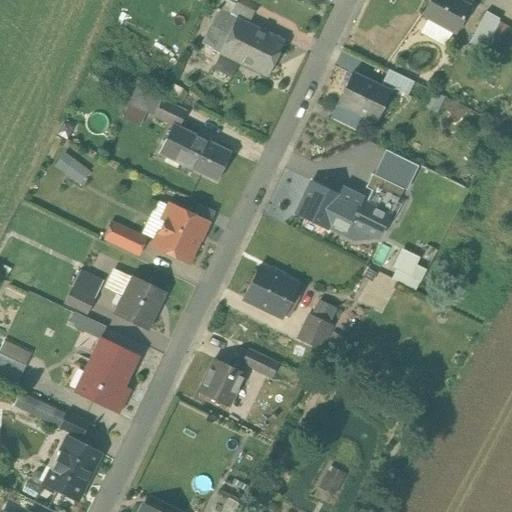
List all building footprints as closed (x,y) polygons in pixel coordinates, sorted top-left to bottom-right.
[(235,3),(228,0),(211,0),(210,4),(219,8),(230,14),(235,3)] [(470,5),(460,0),(430,0),(422,16),(454,33),(470,5)] [(219,8),(202,43),(213,49),(219,53),(236,17),(230,14),(219,8)] [(485,13),(469,42),(472,43),(482,49),(498,20),(485,13)] [(284,40),(236,17),(219,53),(266,77),(284,40)] [(482,49),(472,43),(468,50),(479,55),(482,49)] [(390,92),(351,73),(337,103),(360,114),(375,121),(390,92)] [(161,100),(135,88),(128,103),(154,115),(161,100)] [(186,112),(161,100),(154,115),(179,127),(186,112)] [(360,114),(337,103),(332,114),(356,125),(360,114)] [(180,132),(172,128),(159,154),(179,164),(194,134),(182,128),(180,132)] [(230,152),(194,134),(179,164),(216,182),(230,152)] [(62,150),(52,164),(77,183),(87,169),(62,150)] [(341,197),(311,182),(296,214),(326,229),(329,223),(338,203),(341,197)] [(394,205),(375,194),(368,206),(389,216),(394,205)] [(368,206),(359,202),(355,211),(350,222),(379,236),(389,216),(368,206)] [(355,211),(338,203),(329,223),(346,231),(350,222),(355,211)] [(205,222),(171,206),(153,246),(187,262),(205,222)] [(145,238),(113,223),(105,239),(138,255),(145,238)] [(423,266),(414,264),(417,253),(396,247),(388,277),(417,285),(423,266)] [(366,266),(354,295),(382,307),(394,279),(366,266)] [(297,286),(258,267),(243,298),(282,317),(297,286)] [(103,281),(80,270),(71,288),(94,299),(103,281)] [(164,293),(132,277),(115,313),(147,328),(164,293)] [(71,288),(64,302),(87,313),(94,299),(71,288)] [(105,327),(74,313),(69,324),(100,338),(105,327)] [(332,323),(309,313),(298,339),(320,348),(332,323)] [(137,355),(101,338),(75,393),(118,414),(127,397),(120,393),(137,355)] [(31,354),(3,341),(0,347),(0,353),(25,366),(31,354)] [(278,365),(248,350),(242,363),(272,378),(278,365)] [(0,353),(0,373),(17,381),(25,366),(0,353)] [(243,373),(214,359),(198,392),(227,406),(243,373)] [(53,423),(59,408),(17,392),(11,407),(53,423)] [(87,423),(66,413),(59,426),(81,437),(87,423)] [(100,453),(67,436),(51,468),(43,464),(35,480),(76,501),(100,453)] [(347,475),(330,467),(319,488),(337,497),(347,475)]
